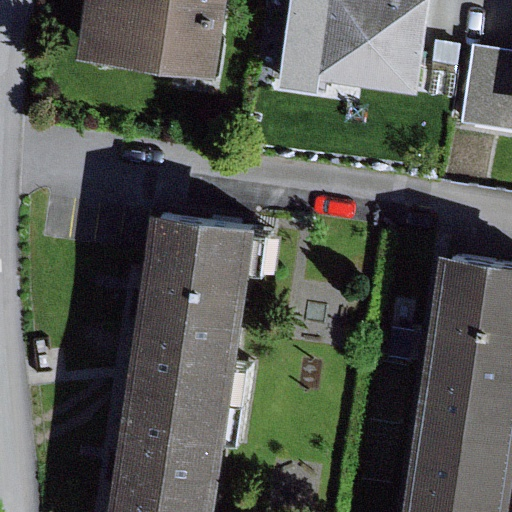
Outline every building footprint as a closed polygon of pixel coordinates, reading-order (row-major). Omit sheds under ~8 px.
[(232,0),(88,0),(81,50),(222,71),(232,0)] [(435,0),(301,0),(290,81),(329,86),(331,74),(424,86),(435,0)] [(511,46),(477,41),(465,119),(511,126),(511,46)] [(225,511),(268,216),(164,201),(119,511),(225,511)] [(511,511),(511,252),(455,244),(413,511),(511,511)]
